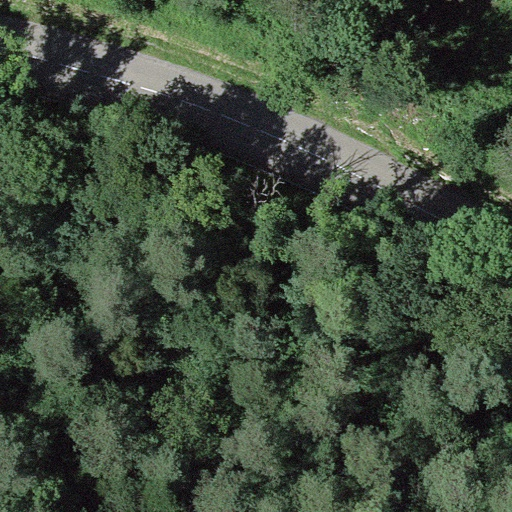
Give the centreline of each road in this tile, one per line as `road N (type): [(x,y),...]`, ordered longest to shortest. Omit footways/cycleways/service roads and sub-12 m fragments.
road 1 (tertiary): [(511,250),(189,100),(0,44)]
road 2 (track): [(0,486),(200,404),(319,394),(511,402)]
